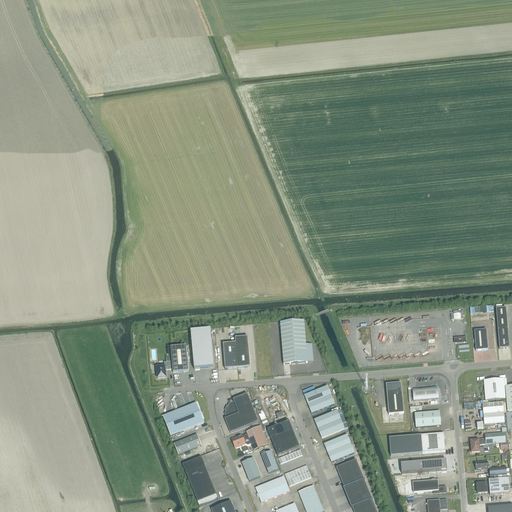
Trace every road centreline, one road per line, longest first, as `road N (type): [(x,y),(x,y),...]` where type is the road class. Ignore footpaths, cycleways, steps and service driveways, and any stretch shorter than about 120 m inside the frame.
road 1 (unclassified): [(290,380),(452,367)]
road 2 (unclassified): [(464,511),(452,367)]
road 3 (unclassified): [(336,511),(290,380)]
road 4 (unclassified): [(208,387),(250,511)]
